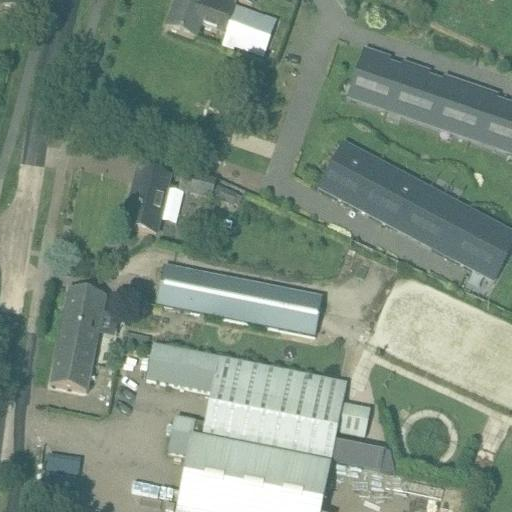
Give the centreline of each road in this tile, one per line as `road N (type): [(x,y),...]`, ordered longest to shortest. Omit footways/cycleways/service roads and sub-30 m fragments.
road 1 (residential): [(335,23),(274,187),(457,280)]
road 2 (tertiary): [(19,242),(67,0)]
road 3 (residential): [(511,87),(335,23)]
road 4 (tertiary): [(0,382),(19,242)]
